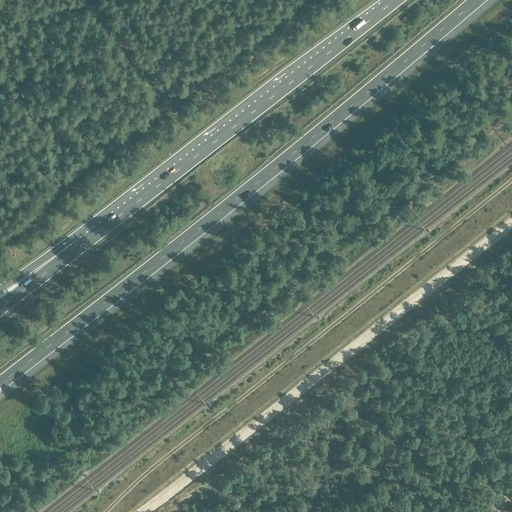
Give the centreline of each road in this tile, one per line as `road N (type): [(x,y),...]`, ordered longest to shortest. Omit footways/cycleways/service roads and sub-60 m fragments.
road 1 (motorway): [(0,384),(477,0)]
road 2 (track): [(106,511),(511,180)]
road 3 (track): [(145,511),(511,223)]
road 4 (motorway): [(396,0),(83,244)]
road 5 (track): [(307,0),(0,238)]
road 6 (track): [(173,105),(92,0)]
